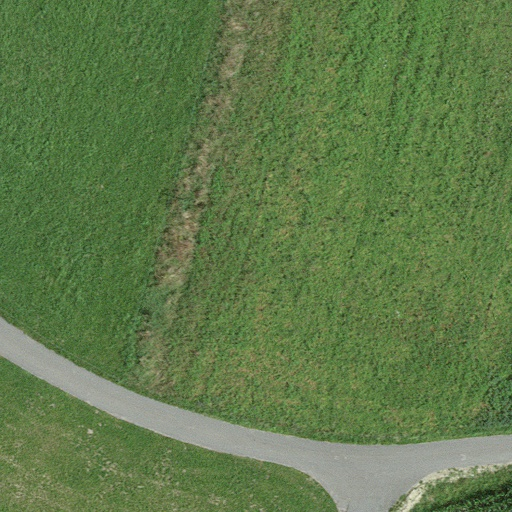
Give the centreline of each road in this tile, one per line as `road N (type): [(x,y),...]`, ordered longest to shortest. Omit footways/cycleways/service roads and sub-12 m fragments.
road 1 (track): [(0,333),(144,413),(371,463)]
road 2 (track): [(371,463),(511,449)]
